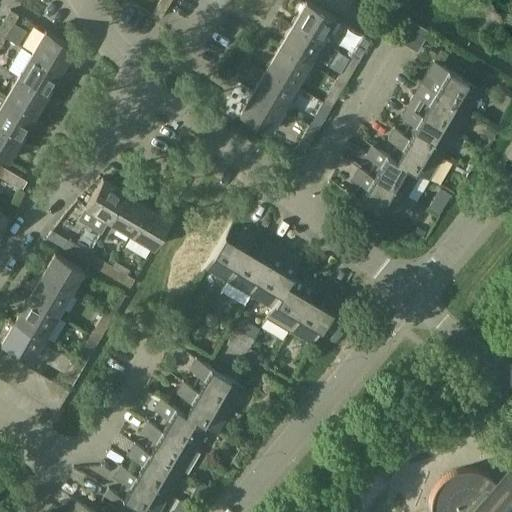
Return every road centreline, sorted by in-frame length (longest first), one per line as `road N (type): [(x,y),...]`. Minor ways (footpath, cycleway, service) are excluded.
road 1 (unclassified): [(409,296),(230,511)]
road 2 (residential): [(157,86),(54,191),(0,266)]
road 3 (residential): [(300,203),(392,47)]
road 4 (residential): [(300,203),(161,89)]
road 5 (residential): [(57,451),(90,447),(158,332)]
road 6 (unclassified): [(511,172),(409,296)]
road 7 (residential): [(409,296),(300,203)]
road 8 (unclassified): [(511,386),(409,296)]
